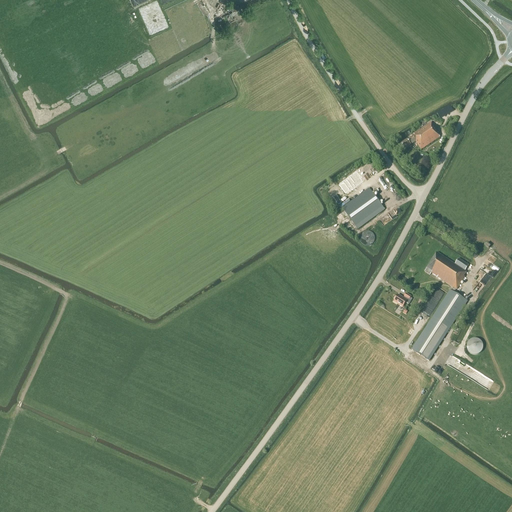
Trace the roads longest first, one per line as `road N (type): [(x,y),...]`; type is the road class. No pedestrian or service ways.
road 1 (tertiary): [(212,511),(353,317),(424,195)]
road 2 (unclassified): [(424,195),(364,127),(288,0)]
road 3 (tertiary): [(424,195),(474,95),(511,51)]
